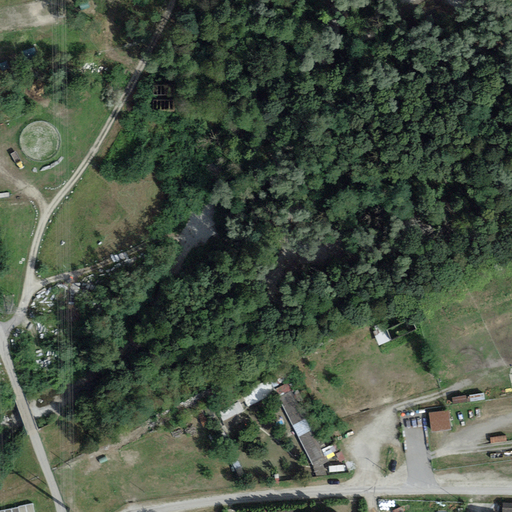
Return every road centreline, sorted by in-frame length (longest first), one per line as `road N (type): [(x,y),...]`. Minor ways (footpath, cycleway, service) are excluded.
road 1 (track): [(157,0),(137,61),(65,136),(32,236),(30,298),(0,341)]
road 2 (residential): [(160,511),(357,491),(511,492)]
road 3 (unclassified): [(0,351),(62,511)]
road 4 (unknown): [(357,491),(364,463),(388,428),(456,389)]
